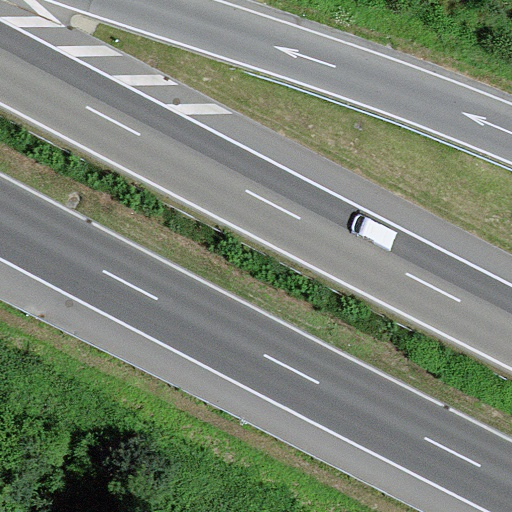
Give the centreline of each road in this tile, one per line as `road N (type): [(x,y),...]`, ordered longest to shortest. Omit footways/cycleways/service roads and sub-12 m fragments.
road 1 (motorway): [(0,215),(511,487)]
road 2 (motorway): [(511,335),(0,67)]
road 3 (motorway): [(511,135),(132,0)]
